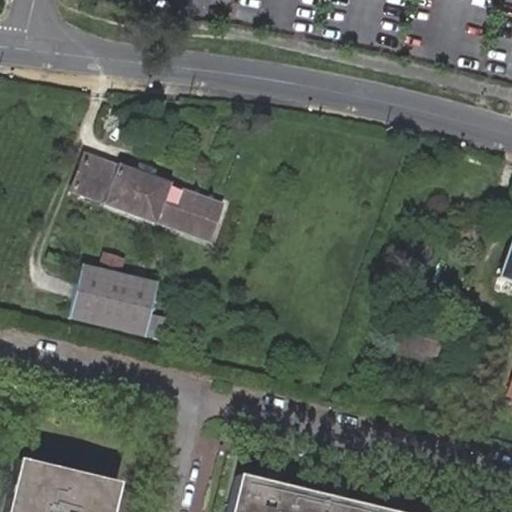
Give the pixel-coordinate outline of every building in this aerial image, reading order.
[(118,168),(86,156),(73,189),(105,202),(104,204),(154,224),(156,222),(170,183),(120,165),(118,168)] [(223,203),(170,183),(156,222),(209,241),(223,203)] [(476,238),(479,226),(458,220),(455,231),(476,238)] [(474,246),(476,238),(455,231),(452,240),(474,246)] [(511,242),(509,242),(491,290),(511,298),(511,242)] [(96,269),(79,265),(73,292),(68,311),(66,321),(141,338),(147,314),(154,282),(120,274),(123,259),(100,254),(96,269)] [(178,300),(166,295),(162,308),(174,312),(178,300)] [(167,319),(147,314),(141,338),(162,343),(167,319)] [(440,327),(403,317),(400,333),(437,342),(440,327)] [(405,349),(432,356),(435,347),(437,342),(400,333),(396,347),(405,349)] [(504,344),(494,340),(483,372),(492,375),(504,344)] [(403,356),(430,363),(432,356),(405,349),(403,356)] [(511,399),(511,372),(505,389),(503,396),(511,399)] [(13,464),(12,470),(111,495),(113,487),(13,464)] [(106,511),(111,495),(12,470),(1,511),(106,511)] [(224,511),(373,511),(233,478),(224,511)]
